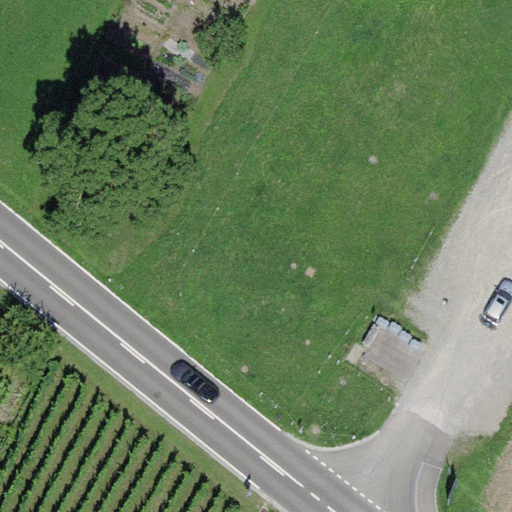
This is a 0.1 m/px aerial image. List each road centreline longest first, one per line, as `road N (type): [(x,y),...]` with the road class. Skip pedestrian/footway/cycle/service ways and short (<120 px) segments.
road 1 (primary): [(0,248),(335,511)]
road 2 (unclassified): [(354,511),(397,458),(511,267)]
